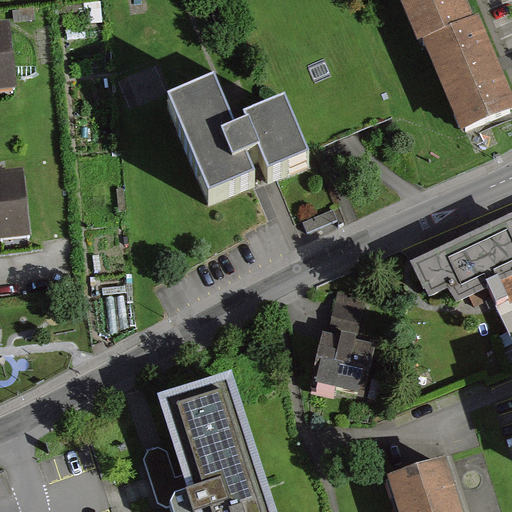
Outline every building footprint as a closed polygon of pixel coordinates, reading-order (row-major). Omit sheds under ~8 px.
[(409,0),(426,41),(428,40),(480,20),(472,0),(409,0)] [(480,20),(428,40),(465,131),(511,111),(511,90),(501,64),(483,18),(480,20)] [(0,30),(0,96),(21,94),(15,29),(0,30)] [(222,94),(174,114),(210,200),(252,183),(244,165),(251,162),(257,159),(267,181),(307,164),(287,116),(250,131),(253,139),(243,143),(222,94)] [(0,180),(0,248),(35,245),(28,177),(0,180)] [(511,221),(416,264),(432,301),(455,290),(462,306),(491,293),(511,340),(511,221)] [(336,295),(315,388),(366,400),(378,346),(357,341),(366,302),(336,295)] [(152,486),(159,505),(170,508),(171,511),(275,511),(233,381),(161,404),(177,454),(169,457),(167,450),(157,447),(148,450),(143,461),(152,486)] [(390,483),(398,511),(463,511),(449,465),(390,483)]
